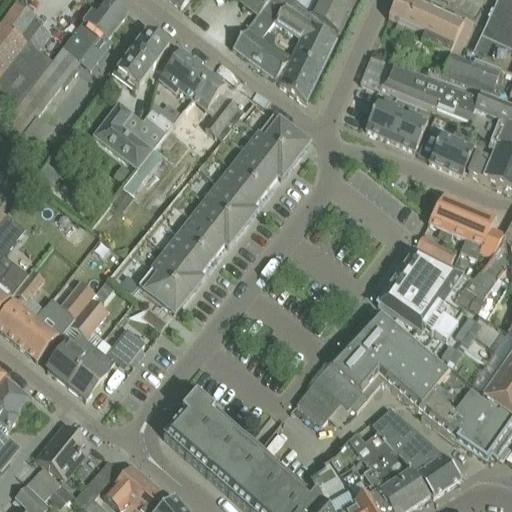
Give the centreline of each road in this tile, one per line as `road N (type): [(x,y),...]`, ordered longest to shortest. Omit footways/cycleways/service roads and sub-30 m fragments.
road 1 (residential): [(139,442),(145,419),(329,185),(320,138)]
road 2 (residential): [(138,0),(320,138)]
road 3 (residential): [(139,442),(100,437),(0,356)]
road 4 (residential): [(320,138),(380,0)]
